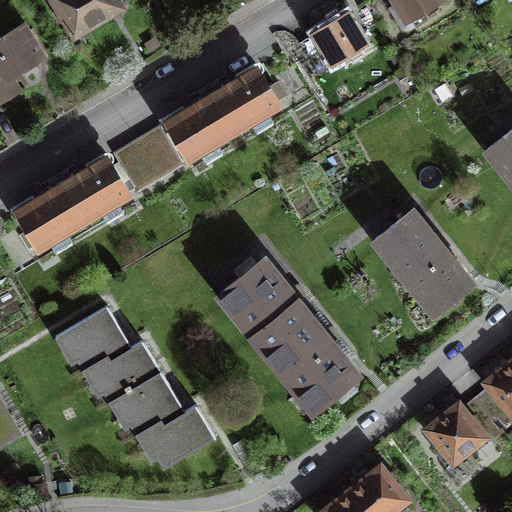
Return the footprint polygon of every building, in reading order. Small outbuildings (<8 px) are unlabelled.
[(113,0),(36,0),(65,49),(122,15),(113,0)] [(440,0),(380,0),(401,35),(446,9),(440,0)] [(346,14),(305,38),(327,77),(369,52),(346,14)] [(7,31),(0,35),(0,91),(32,70),(7,31)] [(212,92),(234,128),(279,101),(258,65),(212,92)] [(234,128),(212,92),(168,119),(189,155),(234,128)] [(511,122),(475,153),(511,197),(511,122)] [(179,164),(156,126),(116,151),(139,188),(179,164)] [(59,177),(85,222),(127,198),(101,153),(59,177)] [(85,222),(59,177),(1,210),(26,255),(85,222)] [(473,289),(406,209),(365,243),(432,323),(473,289)] [(260,257),(207,299),(257,361),(311,319),(260,257)] [(108,305),(55,336),(108,405),(165,373),(108,305)] [(311,319),(257,361),(308,423),(361,382),(311,319)] [(511,360),(488,380),(511,409),(511,360)] [(165,373),(108,405),(161,474),(222,440),(165,373)] [(0,460),(28,443),(0,398),(0,460)] [(421,431),(453,470),(491,440),(459,400),(421,431)] [(350,488),(369,511),(403,511),(416,502),(384,462),(350,488)] [(319,511),(369,511),(350,488),(319,511)]
